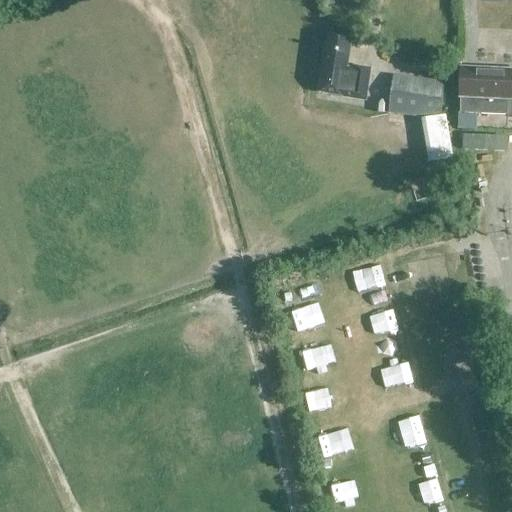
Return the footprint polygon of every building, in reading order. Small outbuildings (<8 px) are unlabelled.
[(346,67),(350,41),(327,38),(326,49),(324,49),(317,93),(343,97),(343,98),(364,101),(369,71),(346,67)] [(511,71),(460,69),(458,115),(511,116),(511,71)] [(393,78),(388,114),(442,120),(446,84),(393,78)] [(352,312),(384,310),(382,283),(349,285),(352,312)] [(408,389),(400,360),(369,369),(377,397),(408,389)] [(330,372),(304,378),(310,405),(336,400),(330,372)] [(423,511),(441,511),(444,511),(436,489),(417,496),(423,511)]
